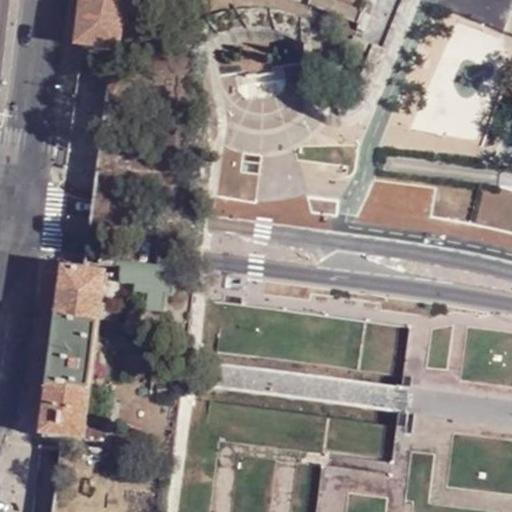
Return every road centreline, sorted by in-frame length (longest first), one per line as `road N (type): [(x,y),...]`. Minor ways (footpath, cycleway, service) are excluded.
road 1 (tertiary): [(511,300),(14,238)]
road 2 (tertiary): [(511,274),(20,195)]
road 3 (residential): [(0,434),(14,396),(23,321),(14,238)]
road 4 (tertiary): [(45,0),(23,170)]
